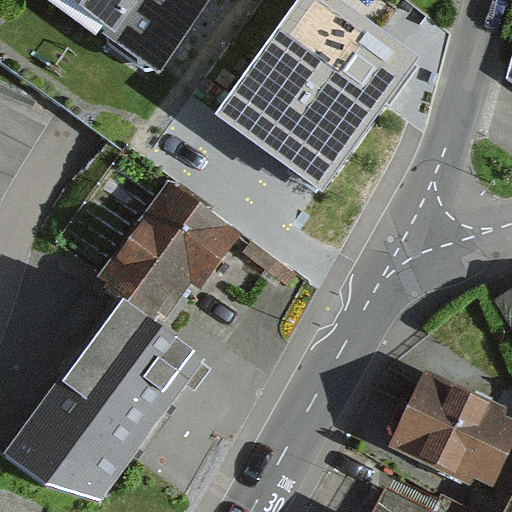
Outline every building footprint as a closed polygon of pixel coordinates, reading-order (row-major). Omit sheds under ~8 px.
[(221,0),(44,0),(160,84),(221,0)] [(412,66),(318,0),(309,0),(218,128),(317,199),(412,66)] [(234,239),(168,193),(111,275),(177,321),(234,239)] [(98,511),(196,373),(119,320),(19,463),(88,511),(98,511)] [(511,419),(441,391),(414,459),(511,498),(511,419)]
